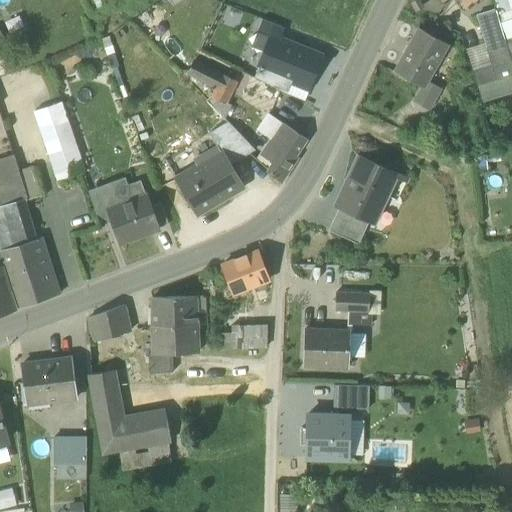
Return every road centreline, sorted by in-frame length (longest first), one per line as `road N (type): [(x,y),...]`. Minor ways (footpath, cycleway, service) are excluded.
road 1 (secondary): [(0,329),(285,214)]
road 2 (residential): [(269,511),(275,287),(285,214)]
road 3 (secondary): [(285,214),(396,0)]
